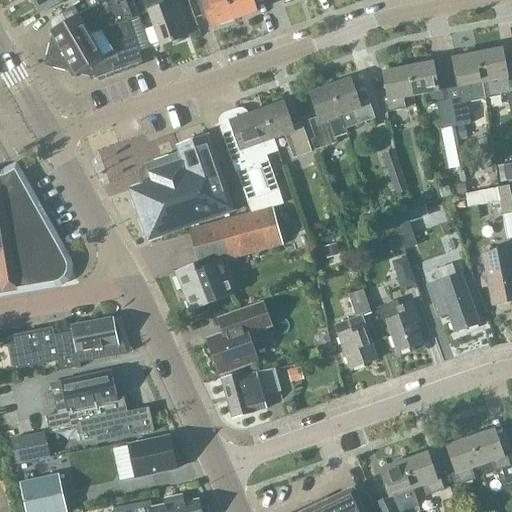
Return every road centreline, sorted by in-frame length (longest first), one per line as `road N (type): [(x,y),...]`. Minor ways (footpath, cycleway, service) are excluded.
road 1 (residential): [(51,143),(387,22),(498,0)]
road 2 (residential): [(216,466),(133,287),(51,143)]
road 3 (residential): [(216,466),(511,371)]
